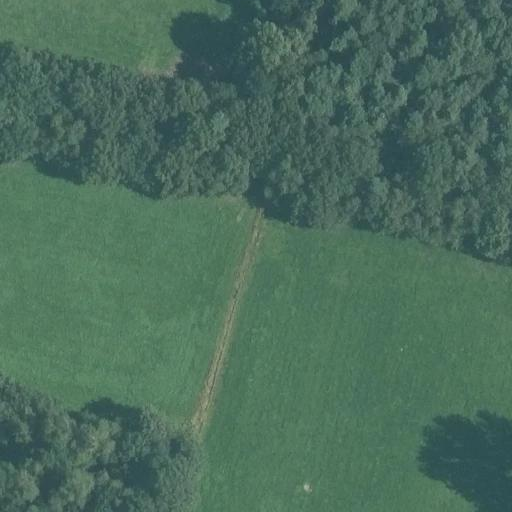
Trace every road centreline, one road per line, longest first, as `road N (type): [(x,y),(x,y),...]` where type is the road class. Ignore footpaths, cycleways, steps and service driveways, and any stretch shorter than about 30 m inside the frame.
road 1 (track): [(511,224),(0,115)]
road 2 (track): [(302,0),(271,114),(275,175)]
